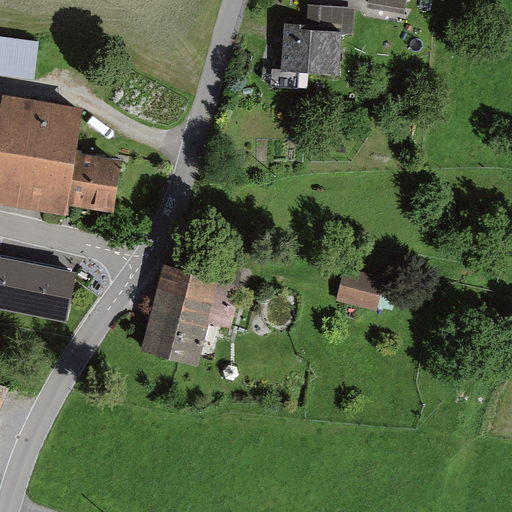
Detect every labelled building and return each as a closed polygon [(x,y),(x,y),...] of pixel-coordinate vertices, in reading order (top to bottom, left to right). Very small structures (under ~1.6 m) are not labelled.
[(370,0),(369,6),(406,13),(408,0),(370,0)] [(305,29),(284,28),(282,75),(340,78),(342,31),(357,31),(358,12),(306,10),(305,29)] [(0,40),(0,78),(35,83),(40,45),(0,40)] [(0,210),(68,222),(70,210),(113,217),(122,166),(72,157),(79,114),(1,101),(0,108),(0,210)] [(78,278),(0,262),(0,313),(68,327),(78,278)] [(244,287),(164,267),(143,354),(199,368),(209,327),(233,332),(244,287)] [(386,280),(346,269),(337,301),(377,313),(386,280)]
